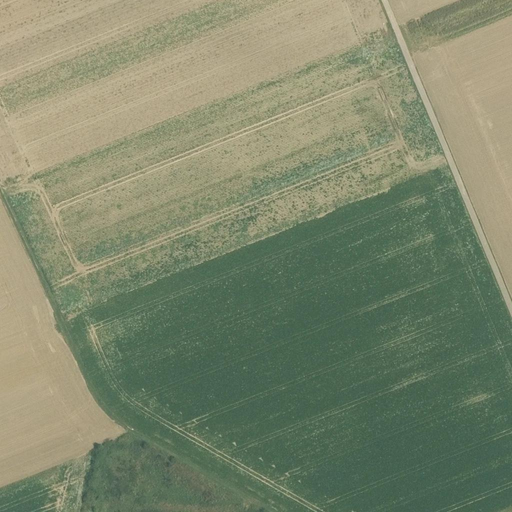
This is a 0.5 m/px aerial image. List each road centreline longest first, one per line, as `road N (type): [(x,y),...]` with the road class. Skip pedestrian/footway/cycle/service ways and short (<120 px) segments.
road 1 (track): [(0,183),(110,415),(266,511)]
road 2 (track): [(511,312),(383,0)]
